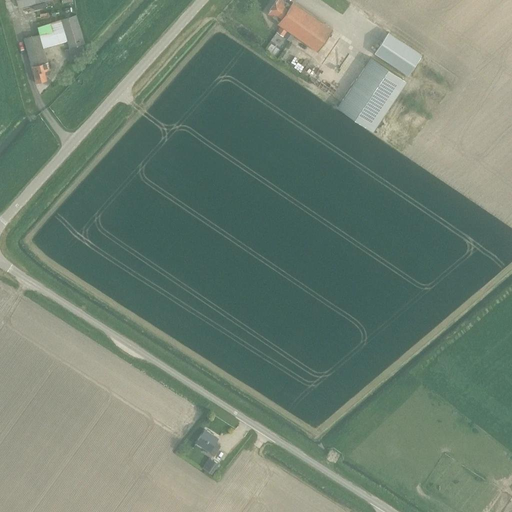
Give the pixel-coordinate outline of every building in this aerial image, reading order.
[(282,36),(290,41),(294,35),(317,51),(332,30),(292,3),(290,6),(281,0),(275,0),(267,13),(279,21),(278,24),(280,26),(276,32),(282,36)] [(32,5),(20,8),(22,15),(34,12),(32,5)] [(50,70),(43,48),(67,41),(69,49),(64,50),(67,60),(84,55),(82,45),(84,44),(75,15),(60,20),(37,26),(39,35),(24,39),(36,83),(47,80),(44,71),(50,70)] [(388,32),(374,53),(407,75),(421,55),(388,32)] [(337,108),(371,130),(404,80),(371,58),(337,108)] [(207,452),(214,456),(220,446),(214,442),(217,438),(204,430),(197,441),(209,449),(207,452)] [(206,470),(211,474),(218,464),(212,460),(206,470)]
